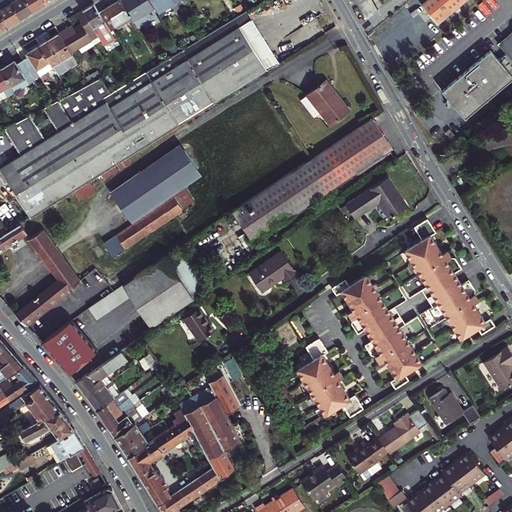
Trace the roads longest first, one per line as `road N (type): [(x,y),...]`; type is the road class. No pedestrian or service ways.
road 1 (tertiary): [(511,293),(337,0)]
road 2 (tertiary): [(0,314),(79,410),(143,511)]
